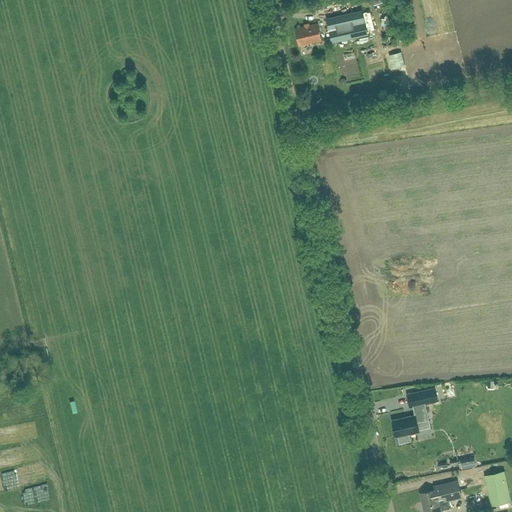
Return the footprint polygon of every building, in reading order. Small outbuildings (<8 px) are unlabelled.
[(327,19),(332,42),(339,40),(368,33),(362,10),(334,17),(327,19)] [(320,36),(318,24),(317,23),(295,28),(299,45),(321,40),(320,36)] [(417,422),(429,419),(425,403),(437,400),(435,388),(407,395),(410,407),(412,406),(415,416),(392,421),(395,436),(399,435),(400,437),(407,435),(407,433),(419,430),(417,422)] [(504,471),(484,475),(491,505),(511,501),(504,471)] [(440,511),(438,502),(461,497),(457,481),(434,486),(435,490),(420,493),(424,511),(440,511)] [(46,501),(46,511),(61,511),(60,500),(46,501)]
